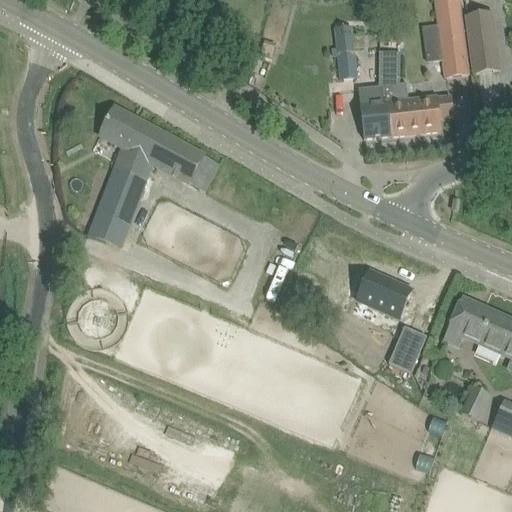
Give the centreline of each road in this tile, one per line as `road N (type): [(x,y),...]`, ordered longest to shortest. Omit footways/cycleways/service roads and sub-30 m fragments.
road 1 (unclassified): [(11,511),(46,257),(27,103),(64,30)]
road 2 (tertiary): [(401,218),(317,180),(64,30)]
road 3 (tertiary): [(511,265),(401,218)]
